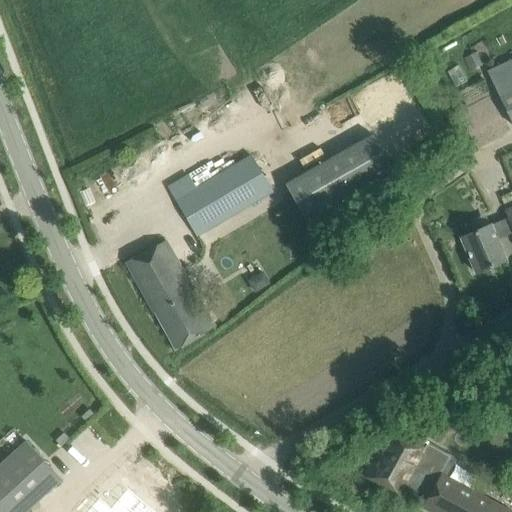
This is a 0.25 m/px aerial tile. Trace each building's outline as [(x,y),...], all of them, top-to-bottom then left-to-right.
[(511,60),(488,71),(511,124),(511,60)] [(352,94),(327,104),(335,124),(360,115),(352,94)] [(372,135),(285,183),(305,218),(391,169),(372,135)] [(271,192),(250,156),(195,188),(187,175),(168,187),(197,236),(271,192)] [(510,216),(461,237),(476,273),(506,260),(497,238),(511,231),(511,208),(508,210),(510,216)] [(223,238),(205,249),(236,301),(254,290),(223,238)] [(165,240),(126,262),(154,313),(155,312),(175,349),(215,326),(165,240)] [(390,429),(364,476),(399,495),(405,484),(428,497),(422,507),(431,511),(511,511),(444,476),(455,459),(427,443),(428,441),(426,440),(425,442),(420,439),(417,444),(390,429)] [(25,511),(61,479),(26,441),(0,464),(0,511),(25,511)] [(155,511),(127,488),(111,506),(100,496),(86,511),(155,511)]
